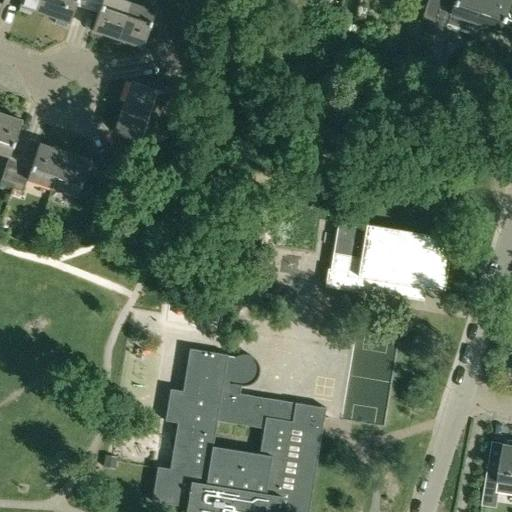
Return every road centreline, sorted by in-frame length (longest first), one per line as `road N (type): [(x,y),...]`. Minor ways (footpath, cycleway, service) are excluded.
road 1 (residential): [(511,237),(461,401)]
road 2 (residential): [(47,70),(69,59),(86,66),(94,82),(90,100),(59,110),(46,100),(43,77)]
